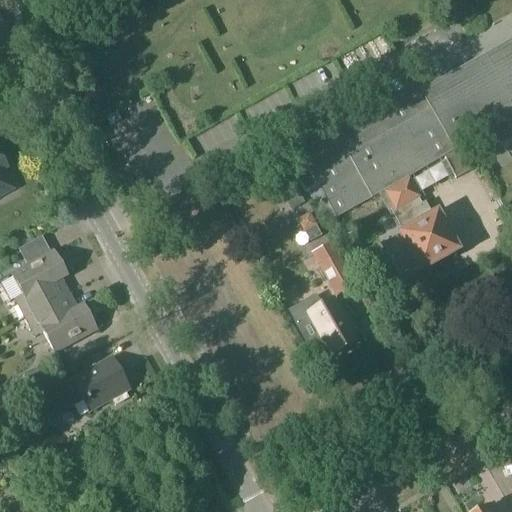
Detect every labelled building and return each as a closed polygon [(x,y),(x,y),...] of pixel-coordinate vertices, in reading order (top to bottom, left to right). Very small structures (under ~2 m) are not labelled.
[(415,95),(302,159),(316,184),(318,187),(324,198),(325,201),(335,218),(371,198),(378,194),(389,214),(396,210),(405,225),(408,223),(410,227),(399,233),(399,235),(381,245),(401,280),(402,282),(420,272),(457,251),(436,215),(433,217),(424,201),(422,202),(409,178),(444,159),(456,180),(471,171),(460,150),(486,135),(493,149),(495,151),(511,141),(511,52),(457,83),(452,75),(415,95)] [(0,197),(14,190),(2,168),(6,166),(0,155),(0,197)] [(292,182),(281,188),(294,211),(305,205),(292,182)] [(24,319),(68,295),(60,281),(67,277),(53,252),(11,275),(24,299),(16,304),(24,319)] [(340,256),(319,268),(338,305),(359,293),(340,256)] [(68,295),(24,319),(33,334),(41,330),(54,354),(96,331),(82,306),(75,309),(68,295)] [(288,313),(296,326),(310,351),(323,343),(331,356),(334,355),(335,358),(347,351),(346,348),(356,342),(352,334),(356,331),(347,315),(344,317),(335,300),(321,307),(315,298),(288,313)] [(111,358),(43,395),(32,401),(41,417),(52,410),(55,416),(82,401),(89,413),(112,401),(114,406),(127,399),(124,393),(129,391),(111,358)] [(48,378),(42,367),(23,378),(28,389),(48,378)] [(27,387),(21,378),(11,383),(16,393),(27,387)] [(20,511),(27,511),(38,506),(26,484),(10,493),(20,511)] [(33,511),(56,511),(51,502),(33,511)]
